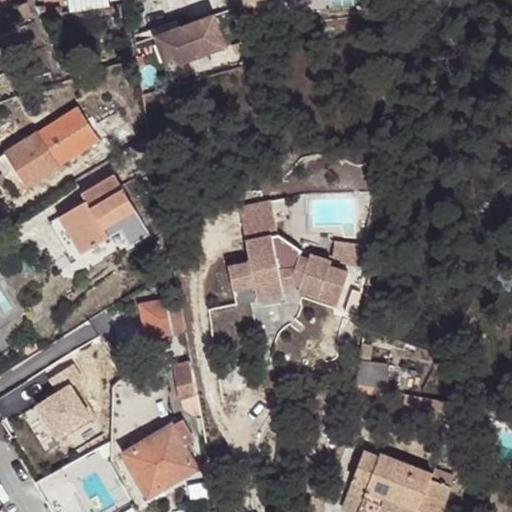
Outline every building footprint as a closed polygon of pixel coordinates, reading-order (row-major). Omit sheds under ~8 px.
[(111,0),(70,0),(72,10),(111,1),(111,0)] [(57,4),(41,7),(43,14),(59,12),(57,4)] [(25,5),(13,9),(18,21),(29,18),(25,5)] [(212,9),(177,25),(155,35),(156,37),(170,66),(226,39),(212,9)] [(155,35),(177,25),(174,18),(149,30),(153,38),(156,37),(155,35)] [(122,113),(96,127),(104,141),(130,126),(122,113)] [(59,169),(38,136),(0,158),(0,166),(4,174),(10,183),(17,195),(59,169)] [(10,183),(4,174),(0,176),(0,184),(2,188),(10,183)] [(84,205),(60,220),(83,258),(108,244),(99,228),(110,222),(120,237),(130,253),(153,239),(115,176),(79,197),(84,205)] [(283,238),(276,204),(243,210),(253,265),(233,269),(238,293),(257,290),(260,304),(286,299),(285,289),(294,287),(302,290),(301,296),(342,309),(351,276),(333,270),(334,265),(307,257),(307,255),(283,238)] [(60,220),(46,227),(70,267),(83,258),(60,220)] [(110,222),(99,228),(108,244),(120,237),(110,222)] [(369,251),(340,246),(337,262),(345,265),(345,266),(365,273),(369,251)] [(0,303),(0,324),(14,315),(4,301),(0,303)] [(150,346),(189,339),(183,305),(143,312),(150,346)] [(377,354),(365,352),(364,366),(375,368),(377,354)] [(375,368),(364,366),(359,400),(393,405),(391,370),(375,368)] [(192,370),(177,373),(182,399),(183,398),(185,408),(194,416),(201,415),(192,370)] [(43,445),(91,421),(71,381),(22,404),(43,445)] [(451,412),(408,407),(407,416),(449,423),(451,412)] [(182,478),(196,471),(199,470),(188,448),(197,443),(185,420),(124,452),(133,468),(140,480),(149,497),(182,478)] [(391,511),(439,511),(449,486),(448,485),(427,478),(429,470),(379,450),(377,456),(361,449),(338,508),(349,511),(375,511),(378,506),(391,511)] [(205,472),(213,470),(210,457),(204,459),(205,472)] [(429,470),(427,478),(448,485),(451,473),(430,466),(429,470)] [(140,480),(133,468),(125,472),(133,484),(140,480)] [(201,480),(196,471),(182,478),(187,487),(201,480)]
